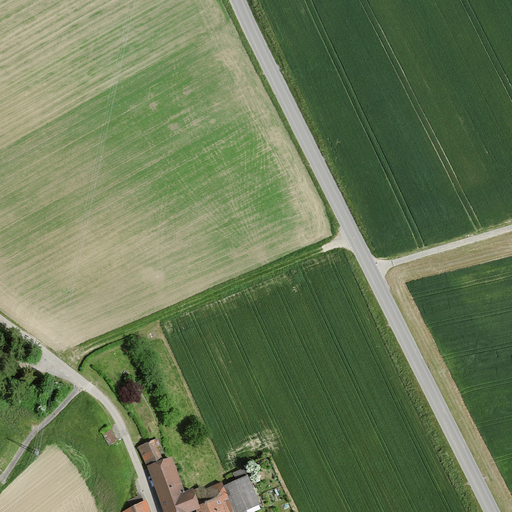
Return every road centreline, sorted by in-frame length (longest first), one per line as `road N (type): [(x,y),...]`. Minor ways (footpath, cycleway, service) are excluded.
road 1 (tertiary): [(235,0),(491,511)]
road 2 (unknown): [(56,362),(291,273),(351,236)]
road 3 (unclassified): [(154,511),(97,395),(0,317)]
road 4 (track): [(511,228),(369,271)]
